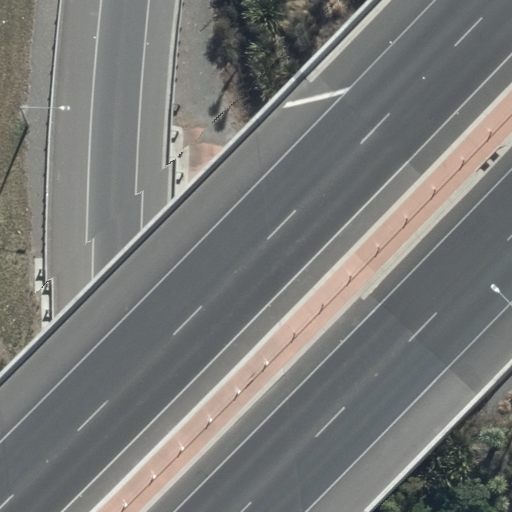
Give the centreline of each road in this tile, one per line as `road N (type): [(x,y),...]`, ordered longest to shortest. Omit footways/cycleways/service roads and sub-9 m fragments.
road 1 (motorway): [(0,501),(499,0)]
road 2 (motorway): [(122,511),(106,241),(123,0)]
road 3 (motorway): [(511,235),(236,511)]
